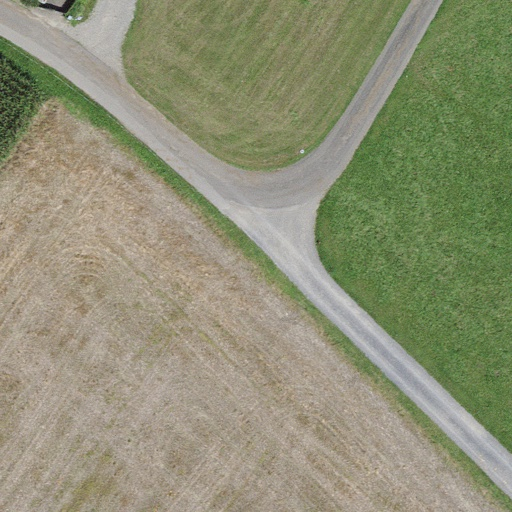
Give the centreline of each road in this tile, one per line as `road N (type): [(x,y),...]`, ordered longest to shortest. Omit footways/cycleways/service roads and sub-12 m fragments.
road 1 (unclassified): [(428,0),(339,153),(311,181),(282,194),(231,189),(0,16)]
road 2 (track): [(511,476),(301,264),(282,194)]
